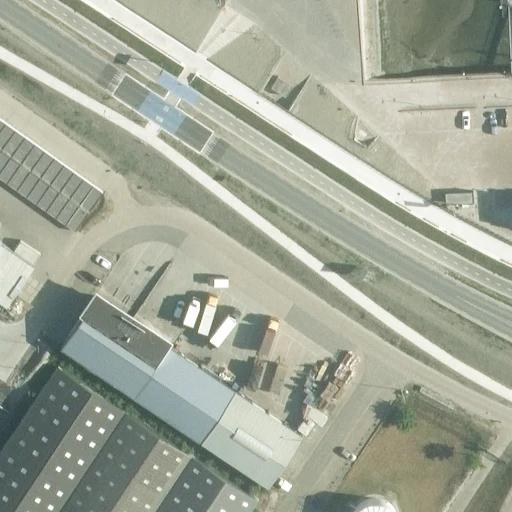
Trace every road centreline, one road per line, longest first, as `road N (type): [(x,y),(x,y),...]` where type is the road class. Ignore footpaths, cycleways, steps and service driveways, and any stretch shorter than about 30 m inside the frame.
road 1 (primary): [(470,304),(296,201),(0,3)]
road 2 (unclassified): [(389,357),(186,222),(131,216)]
road 3 (unclassified): [(131,216),(107,224),(37,319),(0,344)]
road 4 (unclassified): [(285,511),(389,357)]
road 5 (unclassified): [(131,216),(115,183),(0,104)]
road 6 (unclassified): [(349,131),(420,159),(511,157)]
road 7 (unclassified): [(511,419),(389,357)]
